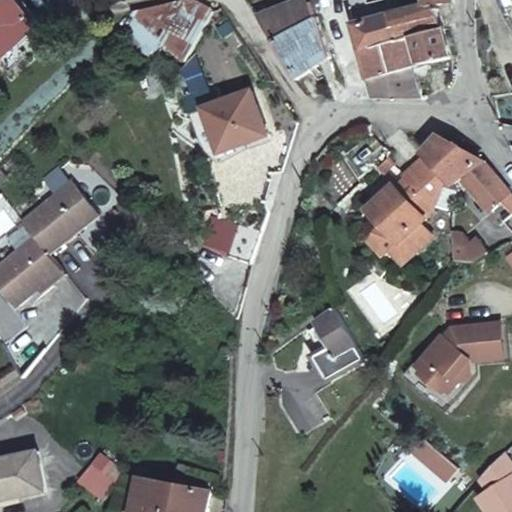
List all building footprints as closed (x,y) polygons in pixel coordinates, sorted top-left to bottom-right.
[(202,0),(171,0),(136,10),(188,60),(214,8),(202,0)] [(325,24),(319,0),(303,0),(259,15),(276,41),(325,24)] [(405,12),(394,14),(401,40),(424,34),(446,29),(438,4),(429,6),(405,12)] [(19,7),(0,24),(0,87),(49,39),(19,7)] [(401,40),(394,14),(357,23),(365,50),(401,40)] [(332,55),(325,24),(276,41),(301,78),(332,55)] [(447,55),(446,29),(424,34),(430,64),(437,64),(447,63),(447,55)] [(424,34),(401,40),(365,50),(373,79),(418,65),(430,64),(424,34)] [(447,63),(437,64),(443,93),(466,94),(459,61),(456,57),(447,55),(447,63)] [(418,65),(373,79),(378,97),(425,97),(418,65)] [(254,90),(209,107),(224,150),(269,133),(254,90)] [(425,148),(426,150),(447,171),(457,182),(483,157),(441,134),(425,148)] [(447,171),(426,150),(404,171),(406,174),(396,184),(394,182),(370,205),(401,238),(393,245),(405,259),(434,231),(422,219),(428,214),(425,211),(431,205),(433,200),(449,207),(457,190),(453,185),(457,182),(447,171)] [(511,188),(490,161),(468,181),(492,209),(504,199),(511,207),(511,188)] [(59,166),(43,178),(53,193),(70,180),(59,166)] [(81,188),(32,227),(37,233),(44,243),(58,260),(107,221),(81,188)] [(32,227),(28,223),(11,238),(19,248),(37,233),(32,227)] [(254,263),(265,231),(243,225),(232,256),(254,263)] [(452,234),(453,263),(470,263),(472,261),(484,251),(473,237),(467,243),(459,234),(452,234)] [(58,260),(44,243),(0,279),(0,280),(25,313),(34,307),(37,310),(61,292),(57,286),(71,275),(58,260)] [(61,292),(75,281),(71,275),(57,286),(61,292)] [(355,349),(362,345),(339,306),(320,320),(337,352),(320,364),(334,384),(364,363),(355,349)] [(470,362),(504,357),(499,324),(470,327),(470,330),(461,332),(461,329),(452,330),(444,341),(442,340),(419,369),(425,374),(423,377),(446,395),(449,391),(453,394),(461,384),(468,383),(473,376),(470,362)] [(511,511),(511,459),(508,453),(485,479),(493,490),(483,496),(493,511),(511,511)] [(0,464),(0,506),(51,496),(42,456),(0,464)] [(81,484),(105,502),(118,485),(95,467),(81,484)] [(149,479),(141,511),(212,511),(216,495),(149,479)]
